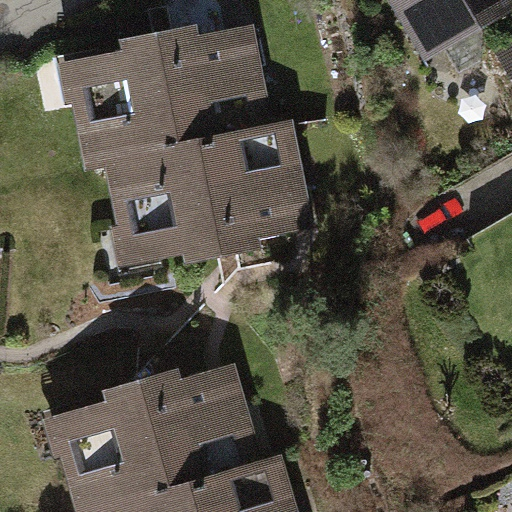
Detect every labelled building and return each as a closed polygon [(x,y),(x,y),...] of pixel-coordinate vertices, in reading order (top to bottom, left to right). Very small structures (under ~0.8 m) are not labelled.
[(511,0),(387,0),(422,59),(511,6),(511,0)] [(196,14),(156,23),(180,140),(201,135),(275,120),(254,17),(199,29),(196,14)] [(180,140),(156,23),(119,30),(121,41),(56,54),(66,100),(71,98),(84,159),(104,155),(180,140)] [(511,30),(490,44),(511,82),(511,30)] [(275,120),(201,135),(225,250),(262,243),(261,233),(297,226),(316,222),(294,116),(275,120)] [(180,140),(104,155),(106,168),(116,218),(110,219),(118,260),(183,247),(185,258),(217,252),(225,250),(201,135),(180,140)] [(178,359),(138,371),(173,486),(191,480),(263,459),(233,358),(215,364),(182,373),(178,359)] [(84,511),(97,508),(173,486),(138,371),(103,382),(106,393),(41,412),(54,452),(59,450),(77,511),(84,511)] [(263,459),(191,480),(200,511),(301,511),(283,453),(263,459)] [(173,486),(97,508),(97,511),(200,511),(191,480),(173,486)]
